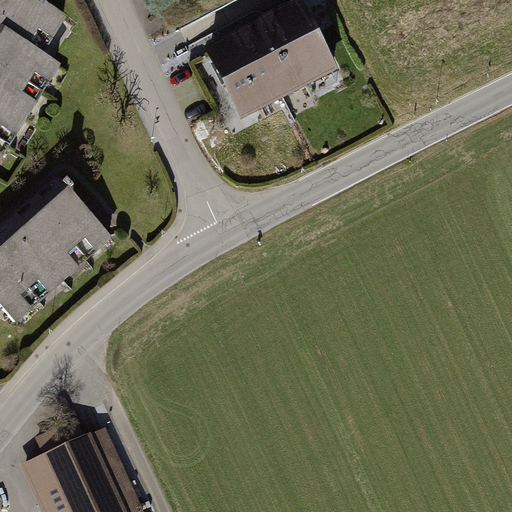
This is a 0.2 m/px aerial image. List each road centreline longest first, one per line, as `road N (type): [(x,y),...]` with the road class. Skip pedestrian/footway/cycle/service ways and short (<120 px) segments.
road 1 (tertiary): [(222,238),(511,83)]
road 2 (tertiary): [(0,430),(110,311),(222,238)]
road 3 (residential): [(112,0),(222,238)]
road 4 (track): [(164,511),(107,391),(72,346)]
